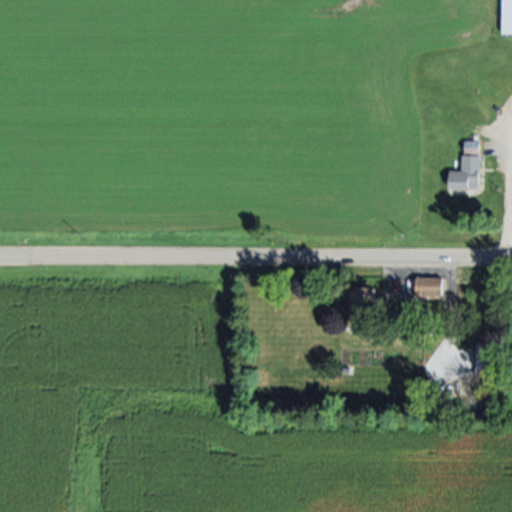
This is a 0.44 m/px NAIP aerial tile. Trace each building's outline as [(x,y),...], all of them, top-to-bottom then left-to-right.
[(511,0),(502,0),(501,35),(511,35),(511,0)] [(480,141),(480,154),(464,154),(464,141),(480,141)] [(480,157),(480,188),(469,188),(469,192),(455,192),(455,189),(449,189),(449,172),(461,172),(461,157),(480,157)] [(416,278),(443,278),(443,295),(416,295),(416,278)] [(376,292),(376,306),(372,306),(372,312),(356,312),(356,307),(351,307),(351,292),(356,292),(356,288),(371,288),(371,292),(376,292)] [(477,346),(495,346),(495,374),(477,374),(477,346)] [(485,391),(495,391),(495,406),(485,406),(485,391)]
